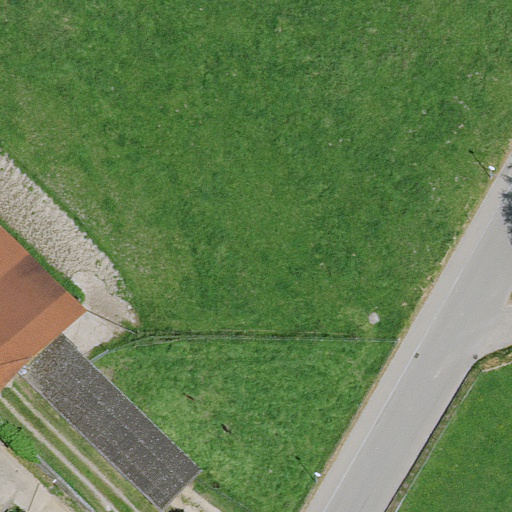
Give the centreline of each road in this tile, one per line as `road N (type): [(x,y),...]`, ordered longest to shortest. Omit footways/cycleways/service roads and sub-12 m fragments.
road 1 (residential): [(441,338),(344,511)]
road 2 (residential): [(511,219),(441,338)]
